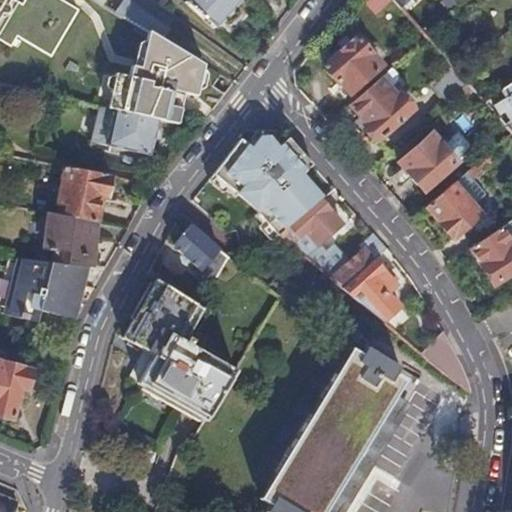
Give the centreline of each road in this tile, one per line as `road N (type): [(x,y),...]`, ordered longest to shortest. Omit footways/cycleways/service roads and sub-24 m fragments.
road 1 (residential): [(255,82),(399,244),(453,319),(488,403),(475,511)]
road 2 (residential): [(56,487),(98,329),(137,242),(255,82)]
